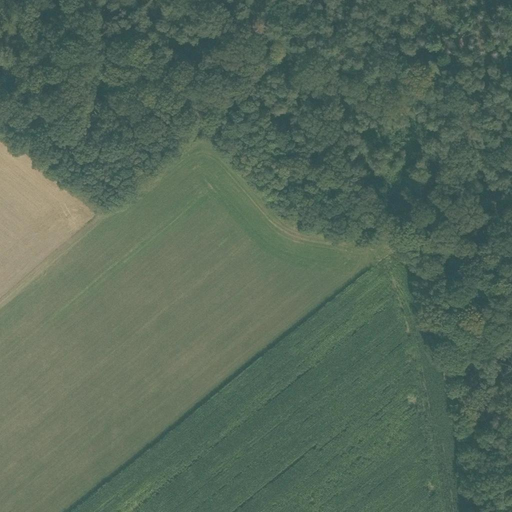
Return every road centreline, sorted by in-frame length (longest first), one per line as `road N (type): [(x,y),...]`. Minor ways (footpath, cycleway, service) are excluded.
road 1 (track): [(0,303),(284,49)]
road 2 (unknown): [(260,0),(329,43),(511,124)]
